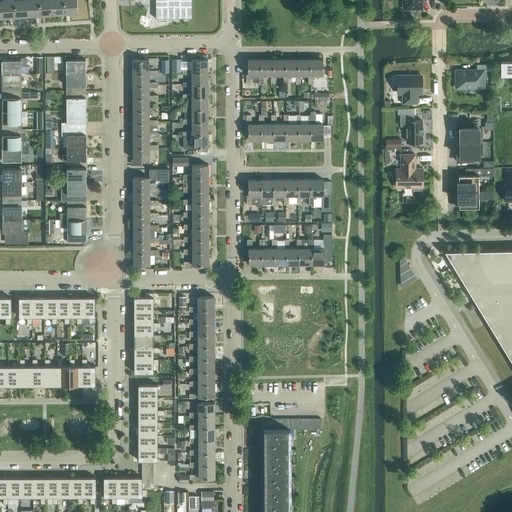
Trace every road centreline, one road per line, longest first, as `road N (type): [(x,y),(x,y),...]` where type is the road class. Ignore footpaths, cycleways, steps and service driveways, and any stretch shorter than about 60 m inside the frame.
road 1 (unclassified): [(511,416),(415,261),(424,239),(511,233)]
road 2 (residential): [(0,457),(96,458),(110,448),(113,277)]
road 3 (residential): [(440,211),(439,24),(446,14),(511,13)]
road 4 (residential): [(233,278),(231,42)]
road 5 (residential): [(235,511),(233,278)]
road 6 (residential): [(113,277),(112,45)]
road 7 (residential): [(233,278),(113,277)]
